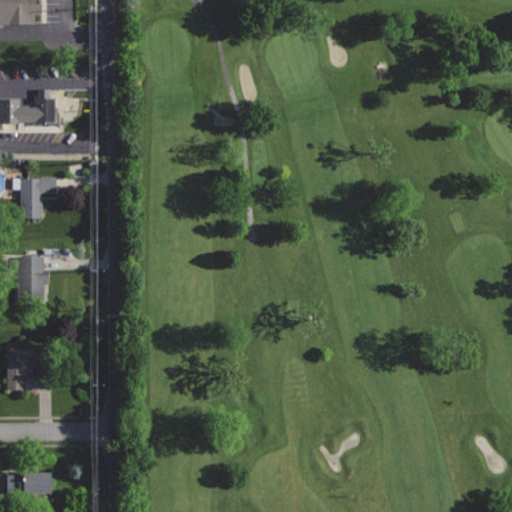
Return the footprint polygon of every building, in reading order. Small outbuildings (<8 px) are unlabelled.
[(39,0),(0,0),(0,23),(35,23),(35,12),(40,12),(39,0)] [(20,97),(0,97),(0,122),(55,122),(55,88),(38,88),(38,97),(34,97),(34,104),(20,104),(20,97)] [(56,176),(12,176),(12,187),(21,188),(20,217),(41,218),(41,192),(56,192),(56,176)] [(43,254),(15,255),(17,298),(43,297),(43,282),(48,282),(47,267),(44,268),(43,254)] [(47,348),(5,349),(6,389),(23,388),(23,372),(47,372),(47,348)] [(49,471),(22,471),(22,474),(6,473),(6,493),(49,493),(49,471)] [(11,475),(0,475),(0,489),(12,489),(11,475)]
